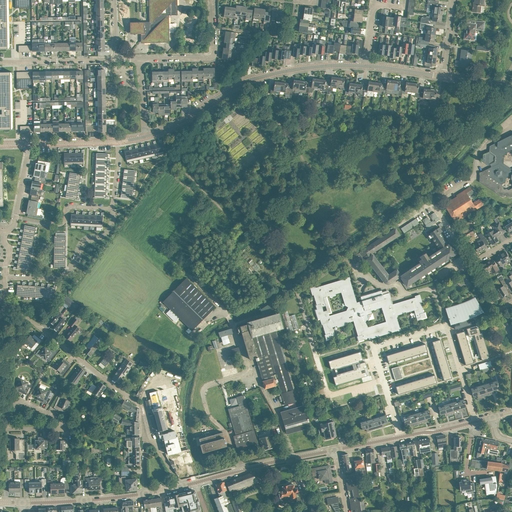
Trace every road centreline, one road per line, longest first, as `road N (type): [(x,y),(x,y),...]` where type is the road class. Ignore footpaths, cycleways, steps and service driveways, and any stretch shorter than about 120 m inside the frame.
road 1 (residential): [(341,258),(297,289),(326,391),(383,379)]
road 2 (residential): [(364,66),(263,76),(163,130)]
road 3 (residential): [(473,264),(431,203),(341,258)]
road 4 (residential): [(130,398),(5,301)]
road 5 (residential): [(4,278),(66,274),(81,242),(109,228),(111,209)]
road 6 (residential): [(180,486),(144,424),(145,493)]
road 7 (residential): [(196,482),(333,450)]
road 8 (residential): [(341,258),(360,277),(405,295),(432,290),(446,325)]
road 9 (residential): [(138,59),(211,56),(212,0)]
road 10 (track): [(341,258),(259,160)]
road 11 (residential): [(22,502),(145,493)]
